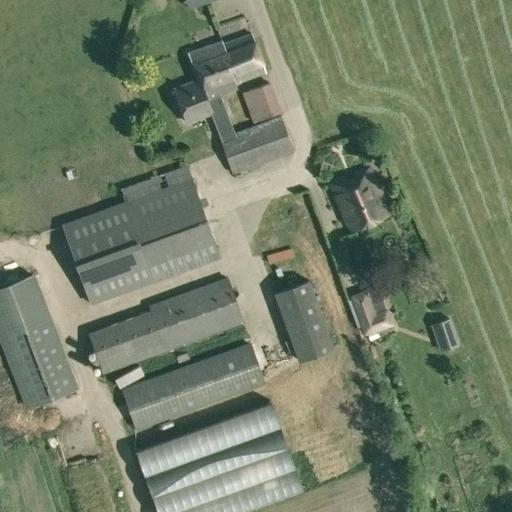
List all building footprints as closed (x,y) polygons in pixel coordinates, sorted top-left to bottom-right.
[(182,0),(188,16),(235,0),(182,0)] [(219,138),(232,173),(293,150),(280,115),(233,133),(219,94),(237,87),(235,83),(265,72),(251,33),(216,46),(215,43),(188,53),(198,79),(174,88),(186,122),(211,113),(220,137),(219,138)] [(241,92),(252,122),(278,112),(267,82),(241,92)] [(61,225),(90,303),(153,280),(219,256),(187,165),(121,189),(125,202),(61,225)] [(330,183),(351,231),(389,214),(368,167),(330,183)] [(57,224),(48,227),(60,258),(69,255),(57,224)] [(0,286),(0,335),(27,406),(76,388),(32,274),(0,286)] [(89,333),(103,371),(242,321),(227,278),(150,305),(152,311),(89,333)] [(274,293),(299,361),(333,348),(309,280),(274,293)] [(348,295),(363,335),(391,325),(376,285),(348,295)] [(459,344),(450,316),(430,323),(439,350),(459,344)] [(263,318),(256,320),(262,345),(270,343),(263,318)] [(122,391),(136,429),(264,382),(251,344),(122,391)] [(135,450),(157,511),(237,511),(303,488),(271,401),(135,450)] [(122,511),(115,473),(81,480),(87,511),(122,511)]
